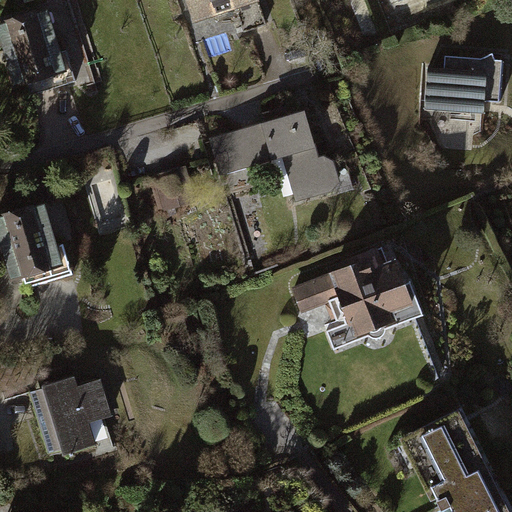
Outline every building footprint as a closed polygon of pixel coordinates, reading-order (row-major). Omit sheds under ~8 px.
[(257,0),(184,0),(197,45),(265,26),(257,0)] [(463,0),(381,0),(394,31),(465,3),(463,0)] [(42,11),(0,23),(0,37),(18,97),(64,83),(42,11)] [(487,70),(426,66),(423,122),(484,126),(487,70)] [(311,110),(210,141),(222,182),(273,166),(285,207),(336,192),(311,110)] [(42,207),(0,216),(0,240),(11,287),(58,277),(42,207)] [(347,268),(291,290),(301,314),(337,300),(347,326),(327,334),(334,350),(423,316),(410,284),(404,286),(395,263),(385,267),(377,248),(344,261),(347,268)] [(79,381),(35,394),(54,458),(94,447),(87,424),(109,418),(100,385),(82,391),(79,381)] [(508,511),(458,412),(398,442),(433,511),(508,511)]
